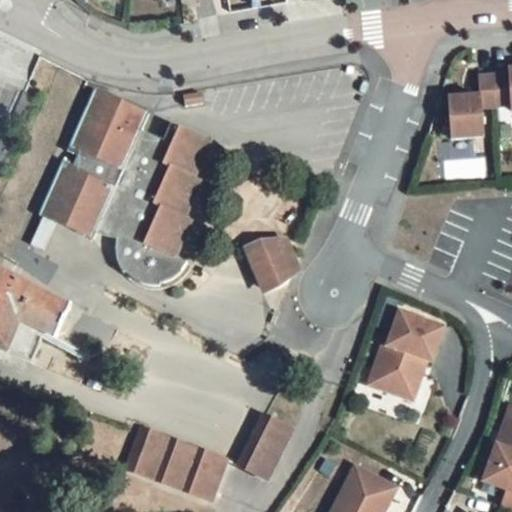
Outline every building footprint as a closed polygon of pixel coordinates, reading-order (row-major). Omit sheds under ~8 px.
[(509,75),(494,76),(497,108),(511,107),(511,111),(511,70),(508,71),(509,75)] [(497,108),(494,76),(478,77),(481,96),(448,98),(450,140),(484,138),(482,109),(497,108)] [(142,132),(149,115),(94,91),(38,217),(94,241),(96,237),(100,228),(120,236),(117,243),(115,251),(115,258),(117,264),(120,272),(123,276),(126,275),(127,277),(128,277),(130,280),(134,283),(138,286),(145,289),(150,289),(151,290),(160,289),(162,287),(167,286),(169,284),(171,284),(174,282),(175,281),(176,281),(179,278),(180,277),(181,277),(185,270),(188,266),(188,265),(174,259),(191,222),(184,220),(200,181),(194,179),(210,142),(197,136),(171,125),(164,142),(142,132)] [(120,236),(100,228),(96,237),(117,243),(120,236)] [(250,253),(246,257),(262,290),(265,291),(269,292),(274,292),(277,290),(279,290),(286,287),(290,282),(293,277),(296,268),(295,261),(293,254),(289,249),(283,244),(275,241),(270,241),(268,242),(267,242),(261,245),(259,246),(259,247),(258,247),(258,248),(255,249),(252,251),(250,253)] [(71,310),(0,272),(0,363),(3,365),(7,356),(33,366),(46,336),(58,342),(71,310)] [(444,329),(399,314),(387,347),(383,345),(375,367),(385,370),(378,389),(413,402),(427,362),(431,363),(444,329)] [(385,370),(375,367),(368,386),(378,389),(385,370)] [(511,408),(498,446),(508,450),(511,438),(511,408)] [(292,431),(264,417),(238,472),(266,486),(292,431)] [(214,511),(231,468),(140,432),(123,477),(211,511),(214,511)] [(511,438),(508,450),(498,446),(484,483),(509,492),(502,509),(511,511),(511,438)] [(384,511),(396,490),(356,469),(333,511),(384,511)]
